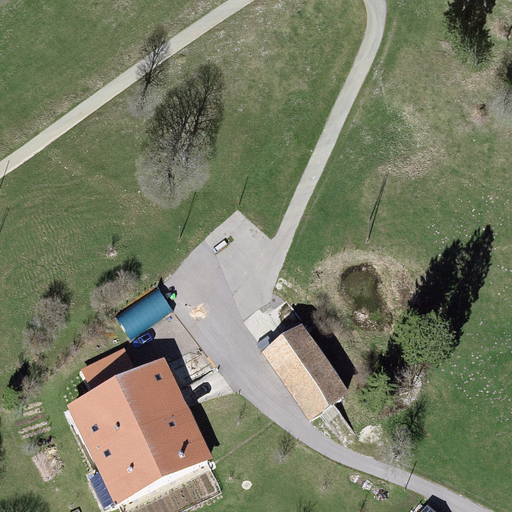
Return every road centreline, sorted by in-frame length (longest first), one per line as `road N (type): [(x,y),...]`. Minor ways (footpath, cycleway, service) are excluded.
road 1 (unclassified): [(469,511),(333,450),(239,377),(235,354),(380,22),(374,0)]
road 2 (unclassified): [(261,0),(0,172)]
